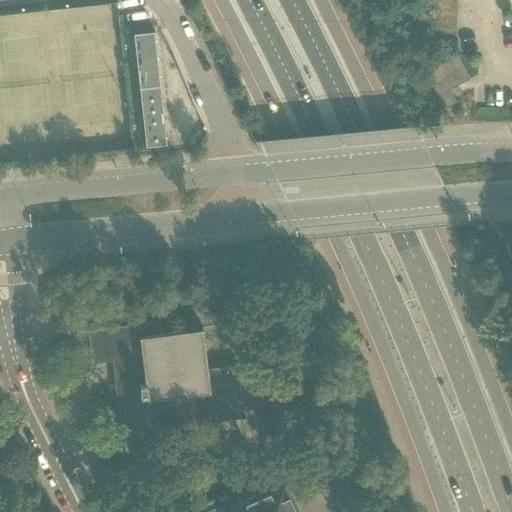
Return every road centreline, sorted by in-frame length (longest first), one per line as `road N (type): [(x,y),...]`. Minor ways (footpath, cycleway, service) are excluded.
road 1 (primary): [(249,0),(308,109),(474,511)]
road 2 (tertiary): [(219,0),(341,252),(444,511)]
road 3 (primary): [(511,511),(406,243),(291,0)]
road 4 (tertiary): [(0,242),(511,197)]
road 5 (tertiary): [(511,153),(0,197)]
road 6 (tertiary): [(511,435),(445,261),(318,0)]
road 7 (tertiary): [(88,511),(0,320)]
